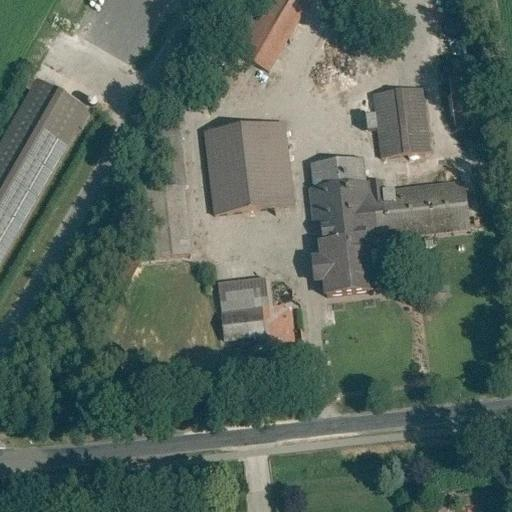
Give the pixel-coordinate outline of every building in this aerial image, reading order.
[(277,0),(240,63),(263,76),(308,0),(277,0)] [(0,279),(95,109),(37,77),(0,143),(0,279)] [(451,84),(453,124),(478,123),(476,82),(451,84)] [(426,149),(416,90),(376,96),(386,156),(426,149)] [(279,119),(201,131),(214,214),(292,202),(279,119)] [(193,262),(180,135),(158,137),(164,197),(141,199),(148,266),(193,262)] [(368,241),(476,226),(468,172),(362,187),(358,161),(313,168),(333,304),(376,298),(368,241)] [(223,277),(224,311),(268,310),(267,276),(223,277)]
